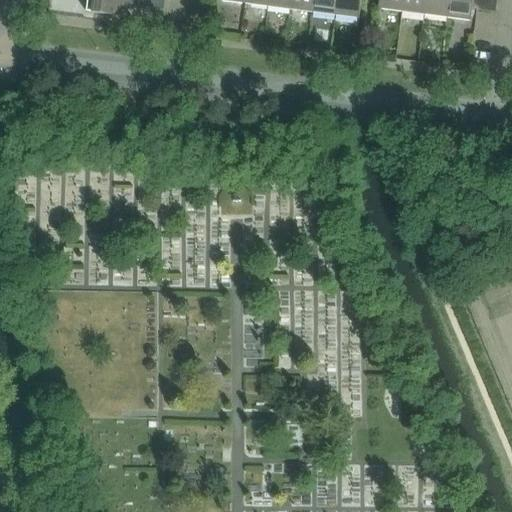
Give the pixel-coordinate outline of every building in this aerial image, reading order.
[(87,0),(86,13),(126,18),(128,2),(135,3),(135,7),(144,8),(145,0),(87,0)] [(267,0),(266,8),(289,11),(290,0),(267,0)] [(290,0),(289,11),(311,14),(313,0),(290,0)] [(313,0),(311,14),(334,17),(336,0),(313,0)] [(336,0),(334,17),(357,20),(359,0),(336,0)] [(378,0),(378,9),(401,13),(402,0),(378,0)] [(402,0),(401,13),(424,16),(425,0),(402,0)] [(425,0),(424,16),(446,19),(448,0),(425,0)] [(470,22),(471,9),(472,0),(448,0),(446,19),(470,22)] [(472,0),(471,9),(494,12),(496,1),(489,0),(472,0)]
